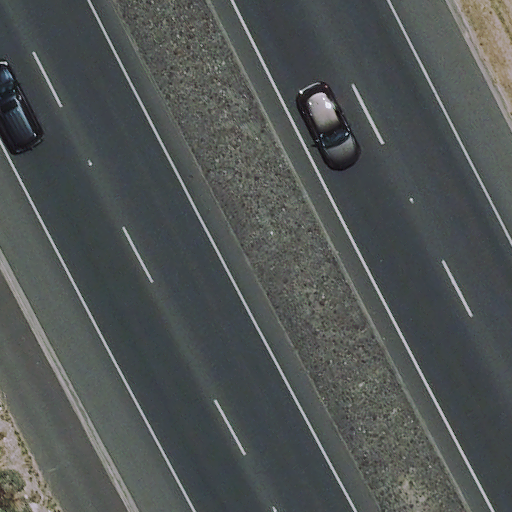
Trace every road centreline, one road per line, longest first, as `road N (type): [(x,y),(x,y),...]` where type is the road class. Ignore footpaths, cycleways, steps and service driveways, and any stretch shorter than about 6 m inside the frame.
road 1 (trunk): [(283,511),(25,0)]
road 2 (trunk): [(315,0),(511,381)]
